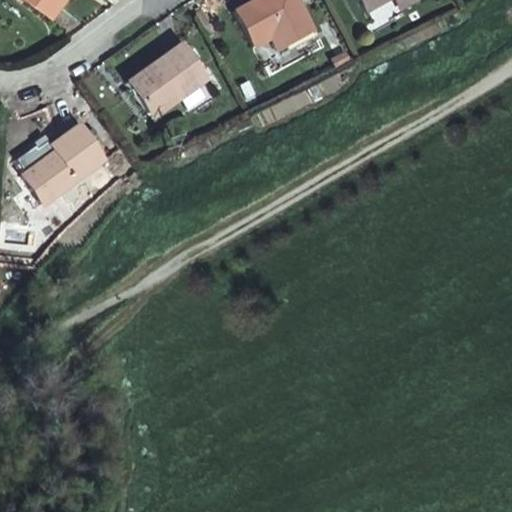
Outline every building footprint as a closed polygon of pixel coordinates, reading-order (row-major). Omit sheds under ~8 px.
[(27,0),(46,14),(55,0),(27,0)] [(259,0),(233,15),(253,51),(269,41),(275,38),(282,50),(311,34),(291,0),(259,0)] [(383,0),(351,0),(359,13),(383,0)] [(277,53),(282,50),(275,38),(269,41),(277,53)] [(185,44),(128,75),(147,106),(174,90),(177,96),(205,81),(185,44)] [(174,90),(147,106),(150,111),(177,96),(174,90)] [(77,131),(48,151),(52,157),(22,179),(40,206),(100,163),(77,131)] [(52,157),(48,151),(43,155),(18,173),(22,179),(52,157)]
